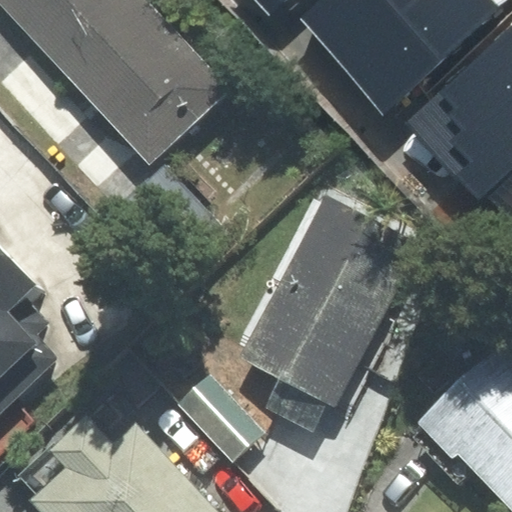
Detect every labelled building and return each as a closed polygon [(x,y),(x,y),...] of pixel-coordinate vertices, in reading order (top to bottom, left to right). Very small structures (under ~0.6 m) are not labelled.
[(145,0),(0,0),(67,74),(147,1),(145,0)] [(259,0),(271,12),(284,0),(259,0)] [(315,0),(301,13),(386,107),(493,10),(484,0),(315,0)] [(147,1),(67,74),(149,163),(229,89),(147,1)] [(511,26),(411,121),(509,224),(511,221),(511,26)] [(214,215),(166,167),(118,214),(167,263),(214,215)] [(385,315),(420,247),(325,199),(245,356),(284,376),(268,407),(311,429),(325,402),(348,413),(395,320),(385,315)] [(0,413),(58,360),(36,336),(50,323),(31,304),(42,294),(0,248),(0,413)] [(459,482),(477,465),(511,501),(511,355),(503,346),(412,432),(459,482)] [(210,376),(180,403),(233,459),(262,432),(210,376)] [(46,511),(213,511),(135,426),(113,447),(86,418),(51,450),(69,469),(35,499),(46,511)]
